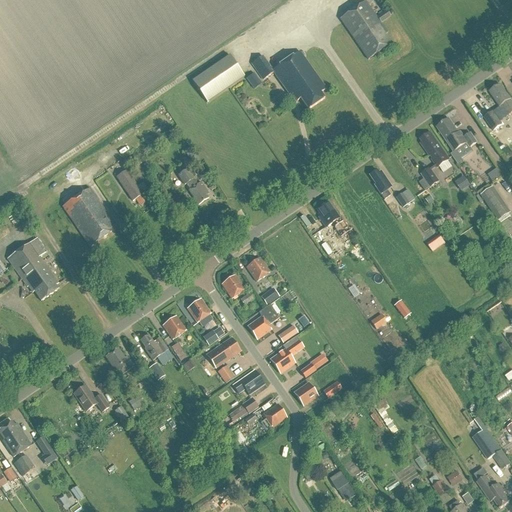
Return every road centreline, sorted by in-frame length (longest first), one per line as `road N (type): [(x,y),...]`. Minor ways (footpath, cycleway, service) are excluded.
road 1 (unclassified): [(198,273),(511,55)]
road 2 (track): [(0,208),(230,46)]
road 3 (residential): [(306,511),(293,493),(294,409),(198,273)]
road 4 (unclassified): [(0,410),(198,273)]
